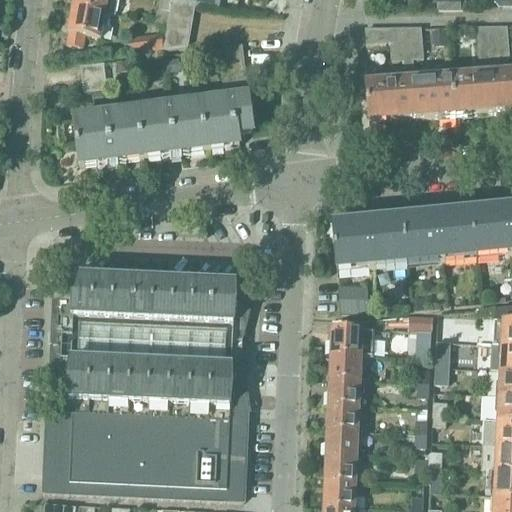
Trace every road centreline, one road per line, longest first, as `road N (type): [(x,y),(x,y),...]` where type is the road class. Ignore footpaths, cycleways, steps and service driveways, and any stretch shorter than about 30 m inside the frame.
road 1 (residential): [(282,511),(296,187)]
road 2 (residential): [(1,511),(17,222)]
road 3 (residential): [(296,187),(17,222)]
road 4 (residential): [(17,222),(32,0)]
road 5 (residential): [(511,168),(296,187)]
road 6 (unknown): [(316,22),(511,13)]
road 7 (residential): [(296,187),(321,0)]
